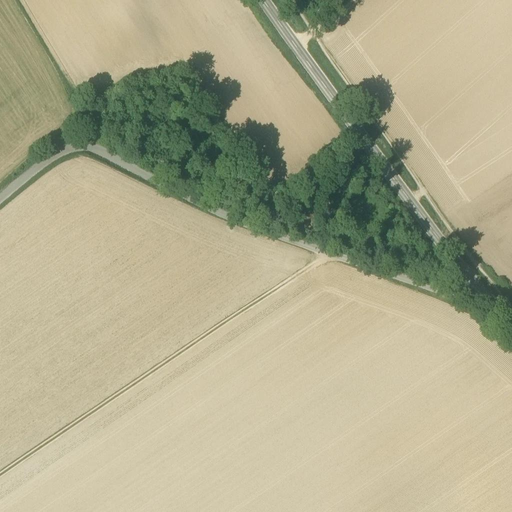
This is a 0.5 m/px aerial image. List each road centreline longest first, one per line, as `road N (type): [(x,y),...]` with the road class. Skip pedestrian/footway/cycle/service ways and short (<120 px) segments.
road 1 (residential): [(491,305),(234,220),(92,144),(49,156),(0,199)]
road 2 (track): [(0,476),(327,251)]
road 3 (secondary): [(491,305),(265,0)]
